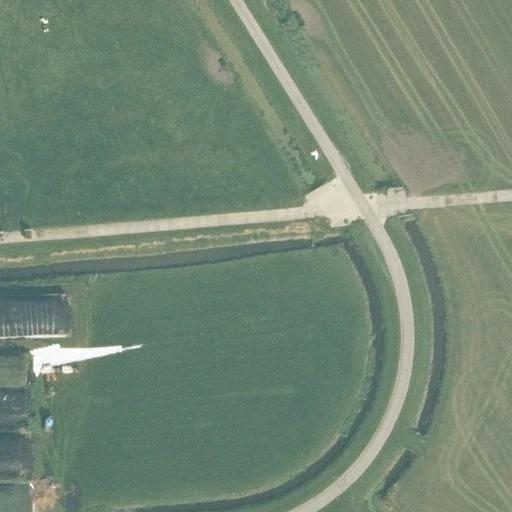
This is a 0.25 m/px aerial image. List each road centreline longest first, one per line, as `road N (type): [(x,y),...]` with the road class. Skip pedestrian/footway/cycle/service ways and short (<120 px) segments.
road 1 (unclassified): [(306,511),(355,475),(389,425),(408,323),(388,250),(236,0)]
road 2 (track): [(363,205),(0,240)]
road 3 (track): [(363,205),(511,194)]
